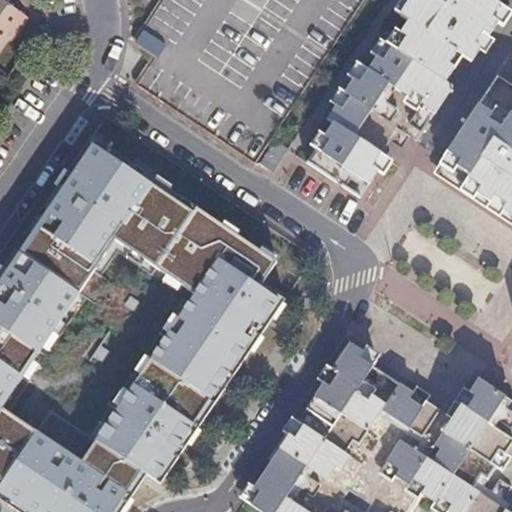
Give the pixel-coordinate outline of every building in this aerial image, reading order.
[(0,0),(0,51),(25,16),(1,0),(0,0)] [(164,0),(136,43),(157,57),(150,70),(138,86),(253,163),(362,0),(164,0)] [(408,137),(421,144),(439,115),(450,96),(455,89),(443,82),(452,68),(447,65),(455,53),(470,62),(479,48),(474,45),(482,33),(487,36),(496,22),(490,19),(499,6),(489,0),(409,0),(400,15),(409,21),(400,35),(406,39),(398,51),(392,47),(383,61),(377,57),(367,70),(358,84),(352,80),(343,93),(349,97),(341,109),(336,105),(326,118),(333,123),(323,136),(330,141),(321,153),(315,149),(303,166),(357,200),(359,197),(366,185),(376,171),(370,167),(379,154),(389,141),(396,129),(408,137)] [(510,13),(499,6),(490,19),(496,22),(501,26),(504,27),(511,15),(510,13)] [(386,43),(392,47),(398,51),(406,39),(400,35),(394,31),(386,43)] [(492,40),(487,36),(482,33),(474,45),(479,48),(484,52),(486,53),(494,41),(492,40)] [(371,53),(377,57),(383,61),(392,47),(386,43),(380,39),(371,53)] [(461,75),(470,62),(455,53),(447,65),(452,68),(461,75)] [(347,76),(352,80),(358,84),(367,70),(356,62),(347,76)] [(511,85),(511,86),(502,100),(489,88),(481,81),(440,149),(447,153),(459,161),(455,166),(469,175),(467,178),(479,187),(476,192),(489,202),(493,196),(505,204),(502,210),(511,216),(511,85)] [(329,101),(336,105),(341,109),(349,97),(343,93),(337,90),(329,101)] [(275,246),(97,123),(0,270),(0,408),(11,392),(94,265),(115,233),(189,285),(223,239),(260,263),(275,246)] [(401,149),(408,137),(396,129),(389,141),(401,149)] [(309,145),(315,149),(321,153),(330,141),(323,136),(317,132),(309,145)] [(451,174),(455,166),(459,161),(447,153),(443,159),(438,166),(451,174)] [(391,162),(379,154),(370,167),(376,171),(382,175),(391,162)] [(471,199),(476,192),(479,187),(467,178),(459,191),(471,199)] [(374,190),(366,185),(359,197),(371,205),(378,193),(374,190)] [(497,217),(502,210),(505,204),(493,196),(489,202),(485,208),(497,217)] [(115,233),(94,265),(167,320),(189,285),(115,233)] [(260,263),(223,239),(167,320),(99,419),(85,443),(54,423),(11,392),(0,408),(0,500),(17,511),(121,511),(137,490),(146,476),(160,485),(173,466),(206,418),(266,328),(290,294),(300,278),(268,256),(260,263)] [(511,511),(511,403),(510,402),(495,392),(482,383),(476,379),(467,392),(473,397),(465,409),(459,405),(450,419),(443,414),(426,402),(422,407),(408,398),(413,392),(372,365),(360,357),(364,352),(350,343),(332,370),(337,373),(329,385),(324,381),(317,392),(309,405),(298,420),(304,424),(295,437),(290,433),(285,440),(254,487),(260,491),(252,503),(265,511),(511,511)] [(360,357),(372,365),(376,360),(381,353),(369,345),(364,352),(360,357)] [(318,377),(324,381),(329,385),(337,373),(332,370),(325,365),(318,377)] [(297,397),(309,405),(317,392),(305,385),(297,397)] [(413,392),(408,398),(422,407),(426,402),(431,396),(415,386),(413,392)] [(452,401),(459,405),(465,409),(473,397),(467,392),(461,388),(456,396),(452,401)] [(85,443),(99,419),(70,398),(54,423),(85,443)] [(450,419),(459,405),(452,401),(449,406),(443,414),(450,419)] [(282,429),(290,433),(295,437),(304,424),(298,420),(291,416),(282,429)] [(239,494),(252,503),(260,491),(254,487),(247,483),(239,494)]
